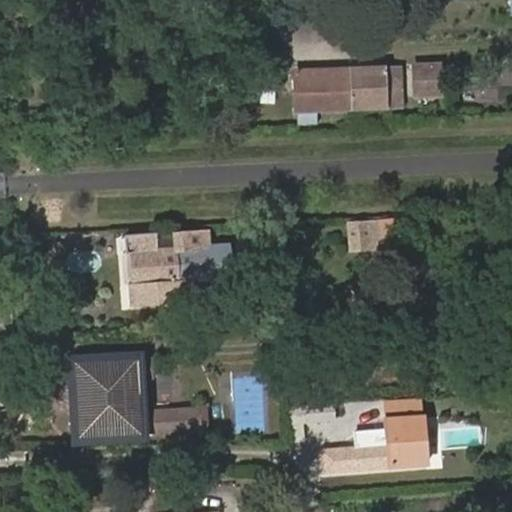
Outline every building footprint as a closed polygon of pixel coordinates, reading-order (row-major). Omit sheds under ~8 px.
[(418,66),(420,90),(448,89),(446,64),(418,66)] [(408,67),(393,68),(393,76),(408,75),(408,67)] [(393,68),(305,73),(307,108),(326,108),(409,103),(408,75),(393,76),(393,68)] [(307,108),(308,116),(326,115),(326,108),(307,108)] [(347,226),(349,252),(380,251),(378,225),(347,226)] [(205,236),(124,241),(125,255),(132,255),(134,286),(127,286),(129,309),(199,305),(198,282),(214,281),(214,280),(230,279),(228,249),(206,250),(205,236)] [(406,308),(435,306),(431,248),(402,248),(406,308)] [(125,255),(122,256),(124,286),(127,286),(134,286),(132,255),(125,255)] [(153,385),(151,362),(136,362),(73,366),(77,441),(197,435),(195,411),(139,414),(138,386),(153,385)] [(415,401),(388,403),(390,419),(417,416),(415,401)] [(206,410),(195,411),(197,435),(208,435),(206,410)] [(290,415),(292,444),(304,443),(301,414),(290,415)] [(354,451),(322,454),(323,473),(413,467),(409,422),(388,423),(389,433),(353,436),(354,451)]
